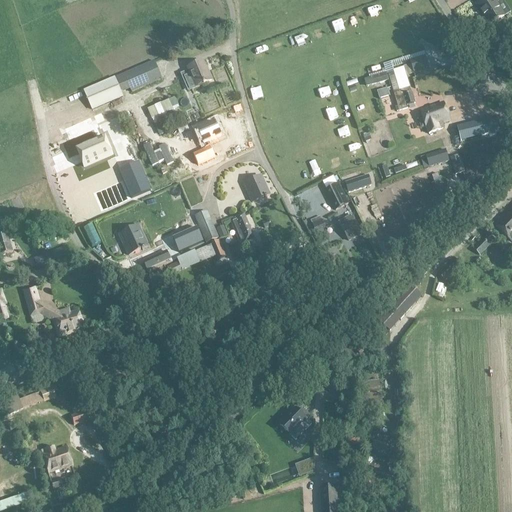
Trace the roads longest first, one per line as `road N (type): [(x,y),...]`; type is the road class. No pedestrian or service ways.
road 1 (unclassified): [(332,318),(318,260),(260,152),(228,0)]
road 2 (unclassified): [(332,318),(501,163),(506,91)]
road 3 (unclassified): [(166,511),(170,483),(332,318)]
